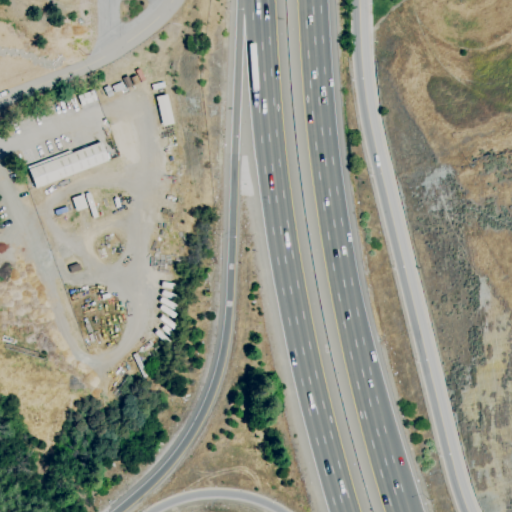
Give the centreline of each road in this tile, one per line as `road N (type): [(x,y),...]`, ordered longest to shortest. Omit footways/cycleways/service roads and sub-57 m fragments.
road 1 (motorway): [(241,0),(224,346),(183,446),(117,511)]
road 2 (tertiary): [(357,0),(372,132),(468,511)]
road 3 (motorway): [(258,0),(286,272),(345,511)]
road 4 (motorway): [(399,511),(344,290),(312,0)]
road 5 (motorway): [(156,511),(206,497),(277,511)]
